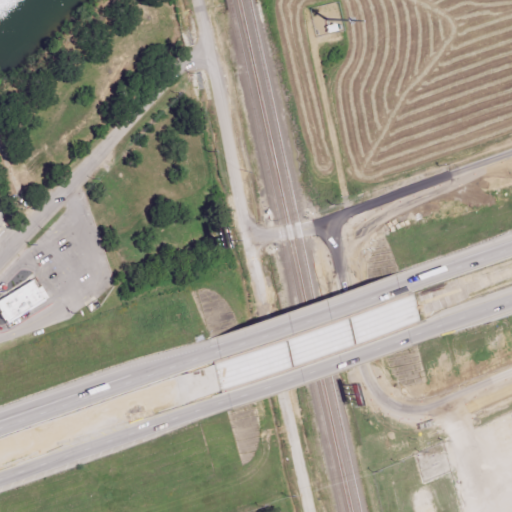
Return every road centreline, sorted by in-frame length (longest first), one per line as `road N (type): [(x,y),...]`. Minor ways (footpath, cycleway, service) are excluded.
road 1 (tertiary): [(309,511),(193,0)]
road 2 (residential): [(0,257),(182,60),(205,54)]
road 3 (motorway): [(0,481),(226,402)]
road 4 (motorway): [(220,351),(0,428)]
road 5 (motorway): [(226,402),(418,337)]
road 6 (tertiary): [(326,223),(357,361),(390,408)]
road 7 (tertiary): [(511,158),(326,223)]
road 8 (motorway): [(387,291),(220,351)]
road 9 (motorway): [(511,246),(387,291)]
road 10 (tertiary): [(390,408),(433,416),(511,388)]
